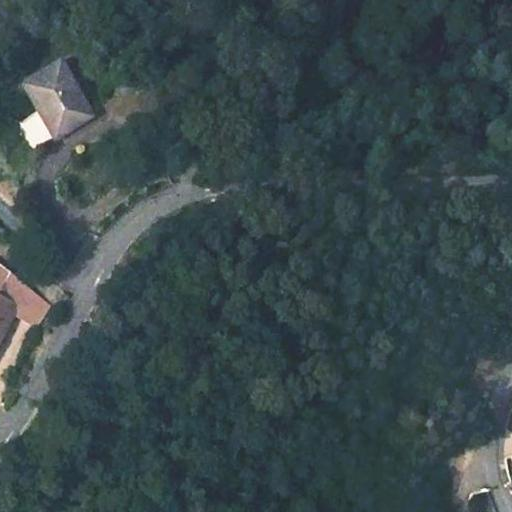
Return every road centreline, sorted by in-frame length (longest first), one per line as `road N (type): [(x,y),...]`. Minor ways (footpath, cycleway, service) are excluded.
road 1 (unclassified): [(511,180),(248,183),(170,195),(123,222),(60,355),(0,448)]
road 2 (residential): [(504,511),(485,443),(511,300)]
